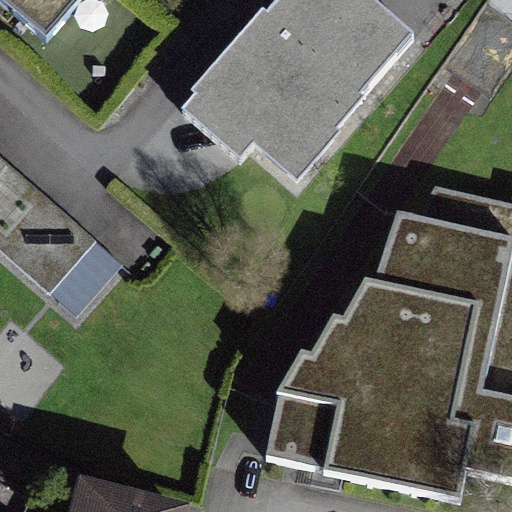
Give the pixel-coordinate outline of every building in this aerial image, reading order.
[(0,0),(0,2),(48,42),(84,0),(0,0)] [(262,11),(191,94),(195,97),(182,112),(242,166),(254,149),(297,186),(340,135),(336,132),(364,101),(359,98),(413,33),(374,0),(279,0),(268,13),(262,11)] [(0,160),(0,252),(77,321),(124,268),(0,160)] [(276,393),(264,460),(464,508),(473,475),(511,484),(511,205),(437,190),(421,218),(399,215),(375,285),(367,281),(344,320),(333,318),(316,360),(301,356),(276,393)] [(0,511),(23,511),(39,484),(8,467),(13,458),(0,450),(0,511)] [(70,511),(191,511),(193,508),(78,480),(70,511)]
